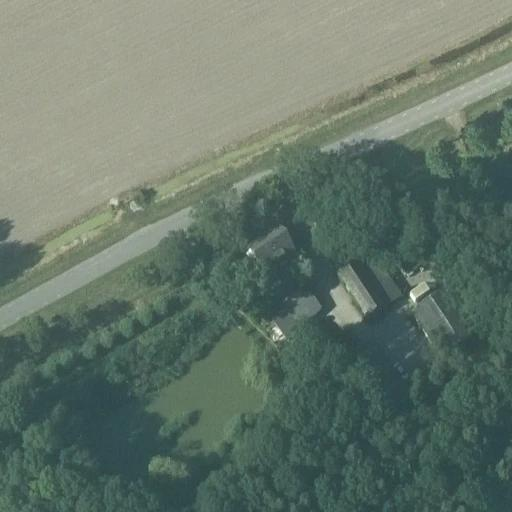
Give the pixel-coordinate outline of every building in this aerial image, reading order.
[(294,270),(306,261),(293,242),(287,246),(277,232),(246,253),(264,279),(289,263),(294,270)] [(353,239),(334,252),(342,264),(361,251),(353,239)] [(370,322),(403,300),(372,255),(340,277),(370,322)] [(419,304),(439,296),(435,288),(416,295),(419,304)] [(288,342),(320,312),(306,290),(269,313),(288,342)] [(469,401),(505,377),(450,293),(413,317),(469,401)] [(381,418),(408,400),(371,345),(345,363),(381,418)] [(452,434),(433,412),(413,429),(425,443),(409,457),(417,465),(452,434)]
